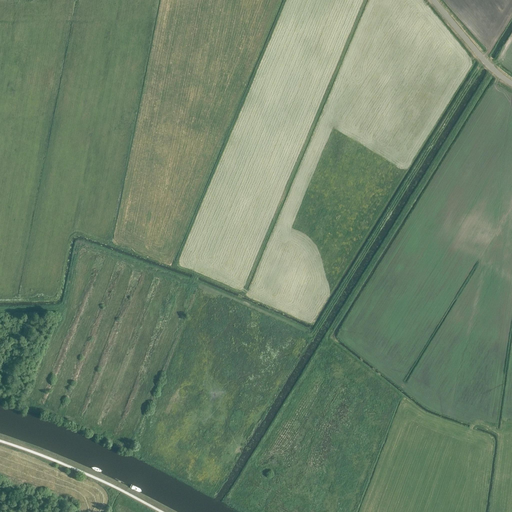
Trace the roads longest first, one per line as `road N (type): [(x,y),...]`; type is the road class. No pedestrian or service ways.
road 1 (track): [(483,59),(312,334)]
road 2 (track): [(326,340),(492,69)]
